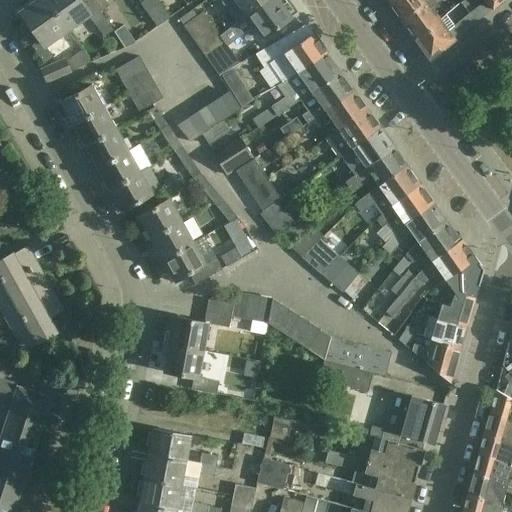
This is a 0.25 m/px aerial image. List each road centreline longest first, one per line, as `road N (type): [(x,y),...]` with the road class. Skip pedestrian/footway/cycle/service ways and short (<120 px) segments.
road 1 (residential): [(92,511),(127,321),(120,292),(0,51)]
road 2 (residential): [(437,511),(511,257)]
road 3 (residential): [(511,240),(411,104)]
road 4 (residential): [(411,104),(334,0)]
road 5 (residential): [(411,104),(511,27)]
